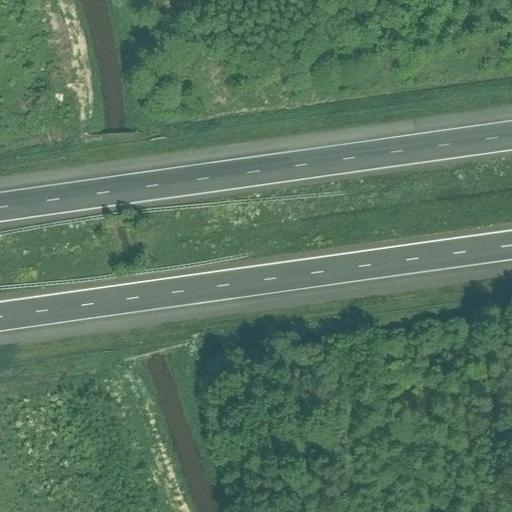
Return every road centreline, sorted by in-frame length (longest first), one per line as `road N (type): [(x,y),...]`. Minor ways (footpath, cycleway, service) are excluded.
road 1 (motorway): [(511,136),(0,209)]
road 2 (motorway): [(0,316),(511,244)]
